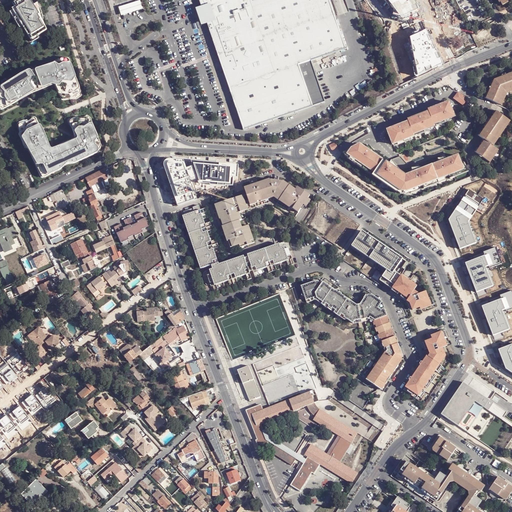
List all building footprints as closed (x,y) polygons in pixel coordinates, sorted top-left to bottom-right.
[(16,4),(21,0),(20,0),(17,0),(12,3),(15,9),(18,7),(16,4)] [(15,9),(12,11),(22,26),(26,33),(29,32),(33,38),(45,31),(41,23),(33,6),(29,0),(21,0),(16,4),(18,7),(15,9)] [(131,0),(122,3),(116,5),(119,14),(126,12),(142,6),(139,0),(131,0)] [(198,0),(201,8),(207,25),(245,130),(326,102),(312,61),(346,50),(328,0),(198,0)] [(413,0),(389,0),(403,19),(419,12),(413,0)] [(33,6),(41,23),(43,22),(41,15),(38,7),(36,4),(33,6)] [(200,27),(207,25),(201,8),(194,11),(200,27)] [(22,26),(12,11),(9,12),(19,28),(22,26)] [(426,29),(410,35),(418,76),(442,64),(426,29)] [(29,32),(26,33),(32,43),(46,33),(45,31),(33,38),(29,32)] [(1,87),(25,73),(26,75),(63,61),(77,96),(73,98),(67,97),(62,99),(59,92),(57,93),(54,86),(53,86),(53,87),(53,88),(59,100),(59,101),(60,101),(65,100),(75,99),(78,97),(79,97),(79,96),(79,95),(65,61),(65,60),(64,59),(61,59),(60,59),(31,71),(30,71),(27,70),(26,70),(25,70),(2,84),(1,85),(1,86),(1,87)] [(1,87),(0,87),(0,109),(7,105),(22,96),(21,94),(23,92),(25,94),(30,91),(50,83),(56,80),(58,85),(54,86),(57,93),(59,92),(62,99),(67,97),(73,98),(77,96),(63,61),(26,75),(25,73),(1,87)] [(487,99),(499,105),(504,92),(511,89),(511,74),(511,75),(508,76),(495,81),(492,88),(491,91),(487,99)] [(30,91),(25,94),(25,95),(26,95),(27,95),(28,95),(30,94),(40,90),(50,85),(50,84),(51,84),(51,83),(50,83),(30,91)] [(467,99),(457,92),(453,99),(463,105),(467,99)] [(7,105),(0,109),(0,110),(1,110),(22,98),(22,97),(22,96),(7,105)] [(454,117),(449,102),(428,110),(428,112),(407,120),(408,122),(387,130),(393,145),(413,137),(413,135),(434,127),(433,125),(454,117)] [(485,141),(491,145),(508,120),(504,118),(497,113),(494,116),(493,119),(492,120),(484,131),(483,132),(480,137),(485,141)] [(73,137),(74,137),(69,122),(73,120),(79,121),(85,119),(96,146),(93,151),(70,162),(69,160),(57,165),(58,168),(42,175),(28,146),(26,147),(20,135),(22,134),(17,124),(22,122),(28,122),(33,120),(37,128),(37,127),(38,127),(38,126),(38,125),(35,118),(34,118),(34,117),(33,118),(32,118),(27,120),(21,120),(19,121),(17,123),(16,123),(16,124),(16,125),(19,136),(24,148),(24,149),(28,151),(28,152),(29,152),(29,153),(39,175),(39,176),(40,176),(43,177),(44,177),(59,169),(60,169),(64,165),(65,164),(73,163),(83,158),(96,152),(96,151),(97,151),(98,144),(98,143),(89,124),(86,117),(85,116),(84,116),(82,117),(80,118),(79,118),(78,118),(75,117),(74,117),(66,120),(65,120),(65,121),(65,122),(65,123),(70,130),(72,136),(73,137)] [(22,122),(17,124),(22,134),(20,135),(26,147),(28,146),(42,175),(58,168),(57,165),(69,160),(70,162),(93,151),(96,146),(85,119),(79,121),(73,120),(69,122),(74,137),(77,143),(73,145),(71,141),(51,151),(51,153),(51,154),(49,155),(48,153),(39,132),(36,134),(34,129),(37,128),(33,120),(28,122),(22,122)] [(491,145),(493,147),(511,122),(508,120),(491,145)] [(491,145),(485,141),(481,146),(480,148),(476,153),(488,162),(496,149),(493,147),(491,145)] [(334,143),(328,146),(331,152),(337,149),(336,146),(334,143)] [(366,149),(359,144),(346,151),(347,153),(349,155),(349,156),(367,168),(368,168),(374,172),(374,173),(397,189),(405,176),(399,171),(399,170),(396,166),(395,169),(388,164),(384,161),(382,160),(383,159),(376,155),(373,151),(372,153),(366,149)] [(496,149),(488,162),(489,163),(498,150),(496,149)] [(413,173),(405,176),(397,189),(398,190),(399,189),(401,191),(406,191),(409,191),(437,180),(444,177),(444,178),(466,169),(463,162),(460,163),(457,156),(450,159),(450,157),(445,158),(446,160),(439,163),(438,162),(431,165),(431,166),(424,169),(424,168),(419,168),(420,170),(413,173)] [(162,170),(175,206),(198,199),(192,181),(197,179),(198,182),(234,185),(235,165),(169,160),(167,161),(164,164),(163,165),(162,168),(162,170)] [(105,170),(87,178),(90,185),(91,186),(108,178),(105,170)] [(248,201),(249,204),(257,202),(260,201),(274,196),(292,209),(298,213),(301,208),(303,206),(306,208),(310,201),(308,199),(310,196),(297,187),(295,190),(283,182),(282,183),(281,182),(270,180),(270,181),(269,180),(244,188),(248,201)] [(480,197),(466,187),(443,215),(454,243),(471,238),(463,220),(480,197)] [(98,218),(103,216),(97,203),(99,203),(93,189),(87,192),(90,197),(91,200),(90,200),(92,206),(98,218)] [(64,190),(54,194),(58,201),(61,208),(70,204),(64,190)] [(247,210),(245,202),(242,196),(214,205),(219,220),(220,220),(222,227),(221,227),(226,242),(228,241),(230,249),(239,246),(240,248),(251,244),(250,242),(253,240),(248,226),(242,228),(239,221),(242,221),(239,213),(247,210)] [(274,196),(273,198),(291,210),(292,209),(274,196)] [(183,212),(184,216),(195,212),(197,215),(201,214),(206,212),(205,209),(200,211),(198,206),(193,208),(193,209),(183,212)] [(20,220),(24,218),(22,213),(30,209),(29,207),(17,213),(20,220)] [(60,212),(47,218),(53,232),(60,228),(66,225),(60,212)] [(123,223),(116,227),(117,229),(120,228),(122,231),(118,233),(121,239),(123,239),(124,241),(131,238),(129,235),(136,232),(137,235),(144,232),(143,229),(151,226),(147,217),(143,219),(141,216),(145,214),(144,212),(136,215),(139,222),(136,224),(133,217),(126,220),(128,226),(125,228),(123,223)] [(195,212),(184,216),(202,269),(211,266),(213,265),(212,262),(216,260),(213,249),(208,251),(206,244),(210,242),(207,232),(203,233),(200,226),(205,225),(201,214),(197,215),(195,212)] [(108,231),(111,230),(107,220),(100,223),(103,230),(107,228),(108,231)] [(203,233),(207,232),(212,230),(210,223),(205,225),(200,226),(203,233)] [(73,228),(72,229),(75,235),(82,232),(79,225),(73,228)] [(0,242),(1,242),(4,249),(11,246),(15,245),(11,237),(16,235),(13,228),(9,230),(8,228),(1,232),(1,233),(0,233),(0,242)] [(404,259),(362,230),(350,248),(385,273),(381,280),(393,288),(401,275),(406,269),(399,265),(404,259)] [(36,253),(48,247),(46,245),(43,246),(43,244),(37,231),(30,234),(34,242),(32,243),(34,248),(35,248),(36,250),(35,251),(36,253)] [(62,236),(51,241),(53,245),(64,240),(63,237),(62,236)] [(95,253),(93,254),(94,256),(113,247),(116,245),(113,236),(104,240),(105,242),(93,247),(95,253)] [(83,240),(71,245),(77,257),(81,255),(83,261),(84,260),(91,257),(94,256),(93,254),(90,255),(83,240)] [(208,251),(213,249),(218,248),(215,240),(210,242),(206,244),(208,251)] [(248,258),(280,247),(279,245),(278,245),(247,255),(248,258)] [(498,260),(494,245),(459,256),(470,286),(485,281),(481,265),(498,260)] [(248,258),(252,271),(253,273),(256,272),(266,269),(274,266),(286,262),(290,260),(291,260),(288,249),(284,250),(284,247),(280,249),(280,247),(248,258)] [(45,254),(35,259),(39,268),(49,263),(45,254)] [(213,265),(211,266),(211,268),(212,270),(244,259),(243,256),(219,265),(218,263),(213,265)] [(91,257),(84,260),(86,265),(90,272),(98,268),(95,261),(93,262),(91,257)] [(244,259),(249,273),(251,272),(252,271),(248,258),(246,258),(244,259)] [(244,259),(212,270),(209,270),(210,275),(207,276),(210,287),(212,286),(216,285),(228,281),(236,279),(246,275),(249,274),(249,273),(244,259)] [(69,261),(62,265),(64,270),(72,266),(69,261)] [(106,273),(115,285),(119,282),(117,280),(125,274),(124,272),(125,272),(129,271),(128,262),(120,262),(121,265),(119,266),(117,265),(113,268),(115,270),(111,272),(110,270),(106,273)] [(274,266),(266,269),(268,274),(276,271),(274,266)] [(115,285),(106,273),(87,287),(96,298),(102,294),(100,291),(99,290),(101,288),(108,283),(112,288),(115,285)] [(407,280),(401,275),(393,288),(390,292),(400,299),(406,303),(407,301),(408,302),(410,303),(413,310),(420,308),(423,306),(424,309),(432,306),(429,299),(426,292),(419,294),(417,293),(416,293),(415,294),(413,292),(417,286),(411,282),(411,280),(410,279),(408,279),(407,280)] [(236,279),(228,281),(229,287),(237,284),(236,279)] [(17,288),(20,295),(30,291),(37,287),(33,280),(26,284),(25,282),(16,286),(17,288)] [(50,281),(41,285),(45,294),(47,294),(55,290),(50,281)] [(70,283),(74,290),(78,287),(75,281),(70,283)] [(314,282),(301,287),(307,304),(316,301),(318,299),(323,303),(322,305),(325,307),(327,304),(330,306),(329,307),(332,309),(333,308),(336,310),(334,313),(340,317),(342,314),(345,317),(344,318),(348,320),(353,324),(355,321),(369,319),(370,317),(375,321),(372,322),(373,326),(374,326),(376,329),(374,329),(376,333),(377,333),(378,336),(377,336),(379,341),(380,340),(381,343),(384,350),(386,349),(387,352),(386,353),(385,353),(380,359),(381,360),(377,366),(376,365),(363,384),(367,387),(372,384),(381,391),(398,367),(397,366),(395,365),(400,358),(400,359),(403,358),(384,309),(379,311),(378,306),(381,301),(373,295),(369,295),(368,295),(367,295),(361,304),(356,305),(351,301),(351,302),(344,298),(345,297),(336,290),(335,291),(329,287),(329,286),(324,282),(322,284),(318,281),(315,283),(314,282)] [(133,292),(135,295),(141,291),(138,287),(133,292)] [(511,294),(510,288),(476,300),(487,330),(503,324),(498,310),(511,304),(511,294)] [(57,295),(55,290),(47,294),(50,299),(51,302),(56,299),(55,297),(57,295)] [(84,297),(80,292),(72,299),(76,304),(77,303),(84,310),(83,311),(88,317),(95,312),(93,309),(90,305),(84,297)] [(327,304),(325,307),(334,313),(336,310),(333,308),(332,309),(329,307),(330,306),(327,304)] [(143,308),(137,308),(139,321),(148,321),(155,320),(155,317),(155,310),(148,311),(144,311),(143,308)] [(185,320),(186,319),(182,311),(174,317),(174,318),(169,322),(174,328),(185,320)] [(169,345),(179,337),(180,340),(188,336),(184,327),(176,332),(174,330),(169,334),(169,335),(167,336),(167,335),(164,337),(169,345)] [(42,331),(36,335),(44,344),(46,343),(52,350),(60,344),(54,336),(49,340),(42,331)] [(445,339),(442,332),(434,335),(435,337),(432,338),(432,339),(422,343),(425,350),(428,349),(430,354),(428,357),(427,356),(423,362),(421,362),(420,364),(421,365),(412,378),(410,377),(409,379),(410,381),(404,390),(416,399),(440,364),(438,363),(443,355),(442,352),(444,351),(443,348),(447,346),(445,340),(447,340),(446,338),(445,339)] [(36,335),(31,339),(38,349),(33,352),(39,360),(47,354),(41,346),(44,344),(36,335)] [(511,349),(507,337),(491,343),(499,362),(511,371),(511,349)] [(147,360),(154,354),(162,363),(160,364),(161,365),(159,366),(162,368),(165,366),(163,364),(175,354),(165,341),(163,343),(160,339),(152,346),(142,353),(139,356),(145,361),(147,360)] [(130,363),(139,356),(142,353),(138,348),(133,352),(128,346),(121,352),(130,363)] [(21,377),(31,369),(21,356),(11,364),(21,377)] [(136,369),(145,362),(145,361),(139,356),(130,363),(128,364),(131,368),(134,366),(136,369)] [(36,361),(33,364),(39,371),(42,369),(36,361)] [(202,373),(198,362),(191,364),(195,376),(202,373)] [(20,380),(9,366),(0,373),(10,387),(20,380)] [(249,366),(238,371),(239,374),(250,402),(262,397),(249,366)] [(137,371),(133,375),(141,384),(145,381),(137,371)] [(186,381),(182,372),(170,377),(174,386),(176,385),(179,392),(180,394),(192,390),(188,380),(186,381)] [(95,391),(88,381),(84,384),(88,388),(74,399),(78,404),(81,403),(82,401),(83,401),(95,391)] [(463,382),(441,414),(466,431),(484,405),(500,416),(499,418),(504,420),(509,413),(476,391),(463,382)] [(60,403),(48,388),(39,396),(50,411),(60,403)] [(310,392),(289,400),(293,411),(307,406),(315,403),(310,392)] [(151,402),(145,394),(142,396),(141,395),(134,401),(139,407),(140,406),(143,409),(151,402)] [(189,399),(192,405),(199,402),(200,406),(201,405),(206,403),(203,394),(189,399)] [(45,410),(34,396),(25,404),(35,417),(45,410)] [(117,407),(110,398),(106,402),(103,399),(95,405),(103,415),(111,409),(113,411),(117,407)] [(78,404),(74,399),(66,405),(71,410),(78,404)] [(289,400),(265,410),(270,420),(293,411),(289,400)] [(160,412),(151,402),(143,409),(146,413),(145,414),(148,416),(151,420),(148,422),(156,432),(166,424),(158,414),(160,412)] [(315,403),(307,406),(308,408),(308,409),(309,410),(310,412),(311,413),(312,414),(313,415),(314,415),(315,416),(319,410),(318,408),(316,407),(315,403)] [(270,420),(265,410),(265,408),(263,410),(261,405),(260,405),(253,408),(248,410),(247,410),(253,426),(258,440),(257,440),(260,447),(268,444),(264,434),(260,424),(270,420)] [(485,408),(499,418),(500,416),(484,405),(466,431),(468,432),(485,408)] [(32,421),(21,407),(12,414),(23,428),(32,421)] [(172,407),(167,411),(173,417),(177,413),(172,407)] [(315,416),(313,420),(341,437),(332,452),(329,456),(311,444),(305,455),(308,457),(318,463),(351,484),(358,474),(340,463),(358,433),(319,410),(315,416)] [(84,420),(77,411),(66,420),(73,428),(84,420)] [(8,418),(0,424),(0,426),(10,439),(20,432),(8,418)] [(91,425),(87,422),(80,429),(83,432),(76,438),(82,444),(89,437),(88,436),(92,432),(88,428),(91,425)] [(129,427),(121,434),(126,439),(129,436),(135,443),(133,444),(135,447),(141,441),(139,439),(142,436),(137,432),(135,433),(133,431),(129,427)] [(208,437),(204,439),(212,453),(218,466),(231,460),(216,430),(207,434),(208,437)] [(449,443),(439,436),(433,445),(436,447),(434,451),(443,457),(446,454),(449,457),(455,447),(449,443)] [(14,443),(18,448),(23,444),(19,439),(14,443)] [(147,442),(143,439),(141,441),(135,447),(132,450),(136,453),(138,451),(141,454),(145,458),(154,449),(150,445),(149,447),(147,448),(144,444),(145,443),(147,442)] [(207,460),(197,442),(189,446),(190,448),(182,452),(183,454),(178,457),(183,466),(188,463),(186,458),(190,455),(195,457),(199,464),(207,460)] [(297,458),(275,445),(271,452),(292,465),(297,458)] [(95,452),(93,450),(82,459),(80,460),(82,463),(95,452)] [(103,450),(92,459),(98,466),(108,457),(103,450)] [(302,466),(312,473),(318,463),(308,457),(304,463),(302,466)] [(416,468),(405,460),(396,474),(403,479),(433,500),(436,500),(449,480),(451,477),(470,491),(469,493),(455,511),(479,511),(475,509),(477,506),(481,500),(475,497),(472,495),(477,489),(480,491),(484,486),(478,481),(469,476),(471,474),(473,470),(472,469),(470,468),(469,469),(467,472),(466,473),(458,467),(451,463),(447,469),(449,470),(451,471),(447,477),(445,476),(439,471),(434,478),(433,480),(416,468)] [(62,461),(55,468),(63,478),(71,471),(74,475),(78,471),(75,467),(73,466),(71,463),(67,466),(62,461)] [(83,477),(85,475),(79,467),(78,464),(75,467),(78,471),(83,477)] [(116,464),(102,476),(106,481),(114,474),(122,484),(129,478),(116,464)] [(230,464),(220,469),(221,473),(232,467),(230,464)] [(300,492),(312,473),(302,466),(290,485),(300,492)] [(433,480),(434,478),(420,467),(418,467),(416,468),(433,480)] [(233,472),(231,469),(221,473),(223,476),(228,474),(232,485),(241,482),(237,471),(233,472)] [(158,483),(165,477),(168,480),(170,478),(162,470),(160,471),(159,471),(152,477),(158,483)] [(98,480),(90,471),(85,475),(83,477),(91,486),(98,480)] [(217,473),(206,473),(205,480),(210,480),(210,485),(215,485),(215,489),(214,488),(213,497),(220,498),(220,489),(217,489),(218,485),(220,485),(220,479),(217,473)] [(175,482),(186,494),(192,488),(181,476),(175,482)] [(511,486),(504,481),(497,476),(491,486),(495,488),(492,491),(502,498),(505,495),(508,497),(511,491),(511,486)] [(470,491),(451,477),(449,480),(469,493),(470,491)] [(37,481),(22,496),(28,502),(27,503),(28,504),(29,503),(30,503),(31,502),(35,506),(42,500),(40,498),(44,494),(39,488),(41,486),(37,481)] [(148,488),(143,482),(140,485),(145,490),(148,488)] [(39,488),(44,494),(40,498),(42,500),(48,493),(41,486),(39,488)] [(229,489),(224,491),(228,498),(233,495),(229,489)] [(132,491),(129,495),(136,503),(140,500),(132,491)] [(160,493),(154,498),(167,511),(172,511),(175,509),(160,493)] [(406,504),(397,497),(390,506),(393,509),(391,511),(406,511),(409,508),(408,508),(405,506),(406,504)] [(201,498),(196,503),(201,509),(207,504),(201,498)] [(225,511),(227,510),(230,506),(226,503),(222,508),(220,505),(217,509),(219,511),(225,511)]
